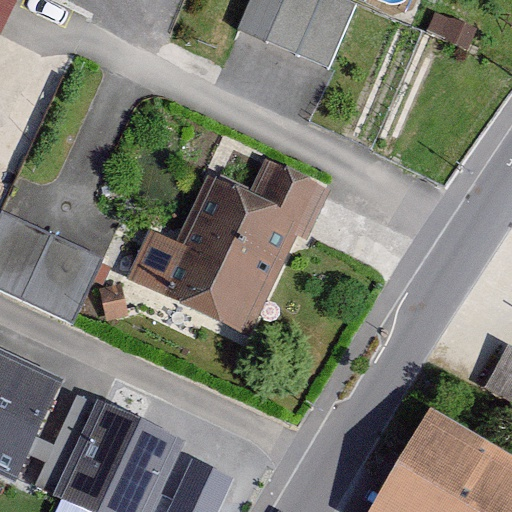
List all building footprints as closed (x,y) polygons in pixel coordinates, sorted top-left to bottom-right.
[(364,18),(320,1),(285,93),(329,109),(364,18)] [(311,249),(331,200),(271,176),(257,209),(213,191),(165,309),(254,345),(296,243),(311,249)] [(107,267),(5,222),(0,233),(0,296),(78,331),(107,267)] [(60,394),(0,367),(0,487),(17,495),(60,394)] [(511,368),(494,401),(511,410),(511,368)] [(83,477),(68,511),(160,511),(185,454),(107,421),(83,477)] [(511,511),(511,475),(438,431),(388,511),(511,511)] [(45,504),(64,511),(68,511),(83,477),(61,467),(45,504)]
